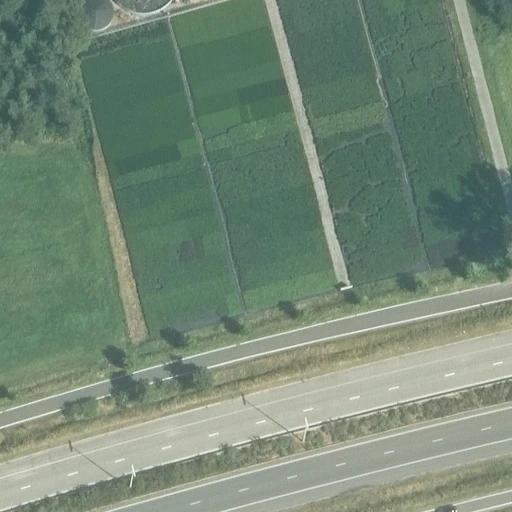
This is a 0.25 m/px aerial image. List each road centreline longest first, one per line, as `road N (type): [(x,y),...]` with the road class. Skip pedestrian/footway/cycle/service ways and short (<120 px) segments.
road 1 (motorway): [(511,362),(0,497)]
road 2 (tertiary): [(511,296),(243,355),(0,422)]
road 3 (motorway): [(164,511),(511,424)]
road 4 (unclassified): [(457,0),(511,211)]
